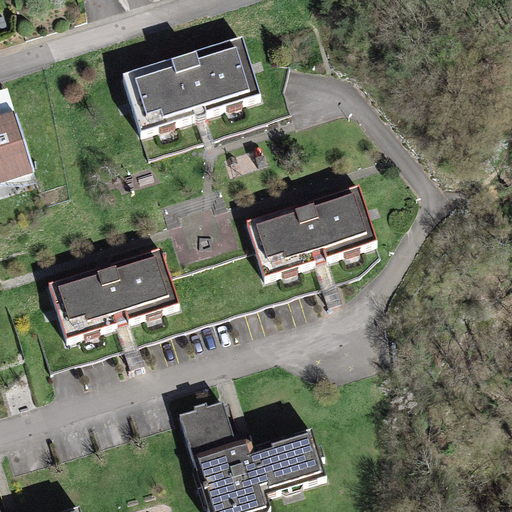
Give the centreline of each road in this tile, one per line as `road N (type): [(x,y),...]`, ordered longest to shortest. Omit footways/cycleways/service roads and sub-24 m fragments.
road 1 (residential): [(0,437),(342,335),(368,313),(407,262),(432,209),(430,194),(364,113),(339,98),(305,99)]
road 2 (residential): [(211,0),(0,65)]
